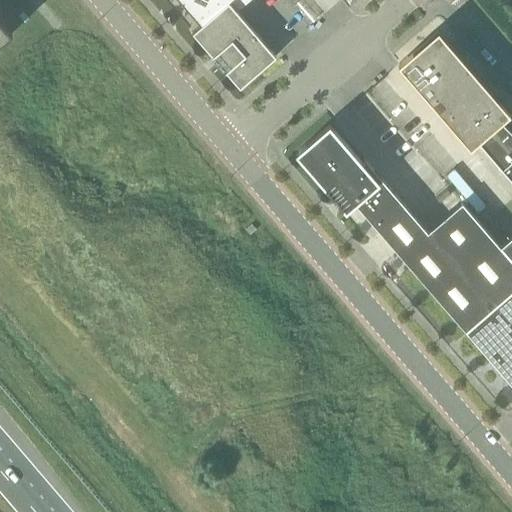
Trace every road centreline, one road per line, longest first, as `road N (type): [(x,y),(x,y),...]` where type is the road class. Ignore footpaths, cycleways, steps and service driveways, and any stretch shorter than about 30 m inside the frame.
road 1 (tertiary): [(234,148),(511,471)]
road 2 (unknown): [(345,0),(507,200)]
road 3 (unclassified): [(406,0),(234,148)]
road 4 (tertiary): [(105,0),(234,148)]
